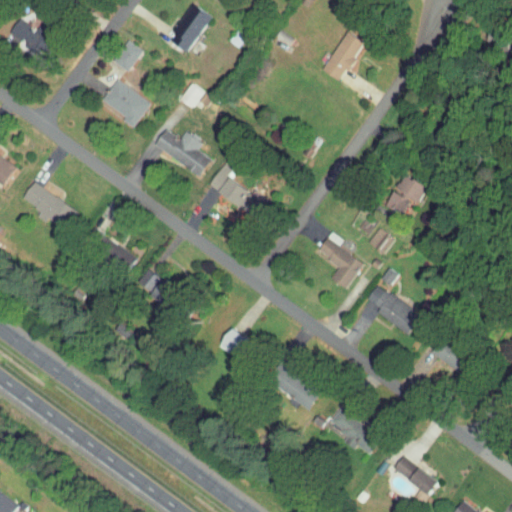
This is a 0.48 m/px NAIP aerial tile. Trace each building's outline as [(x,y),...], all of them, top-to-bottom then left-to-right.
[(182,0),(161,33),(179,46),(204,9),(189,0),(182,0)] [(27,24),(10,13),(2,26),(36,48),(49,27),(32,16),(27,24)] [(340,64),(359,35),(341,24),(315,63),(330,73),(337,63),(340,64)] [(104,55),(118,65),(134,44),(119,34),(104,55)] [(140,96),(107,72),(92,93),(115,110),(113,114),(122,121),(140,96)] [(176,125),(171,133),(156,124),(145,141),(192,169),(202,152),(188,143),(193,135),(176,125)] [(0,177),(10,158),(0,152),(0,177)] [(224,165),(216,158),(199,176),(207,184),(224,165)] [(413,195),(424,181),(408,169),(398,183),(413,195)] [(248,212),(258,197),(242,186),(243,183),(225,171),(213,189),(248,212)] [(15,192),(33,204),(31,207),(57,224),(70,205),(26,176),(15,192)] [(349,221),(357,227),(362,220),(354,214),(349,221)] [(358,236),(367,241),(376,226),(367,220),(358,236)] [(355,256),(331,240),(335,233),(323,225),(309,245),(330,259),(323,271),(338,281),(355,256)] [(124,260),(128,250),(112,243),(108,253),(124,260)] [(370,272),(381,279),(390,267),(379,259),(370,272)] [(151,271),(138,260),(128,272),(141,283),(151,271)] [(367,306),(401,329),(414,309),(367,278),(357,292),(371,301),(367,306)] [(453,368),(465,350),(435,329),(422,346),(453,368)] [(312,389),(292,371),(280,386),(299,403),(312,389)] [(361,447),(373,431),(332,402),(321,417),(339,430),(336,435),(346,442),(348,438),(361,447)] [(434,477),(395,449),(386,462),(425,490),(434,477)] [(2,511),(11,500),(0,492),(0,511),(2,511)] [(436,509),(439,511),(473,511),(448,493),(436,509)]
